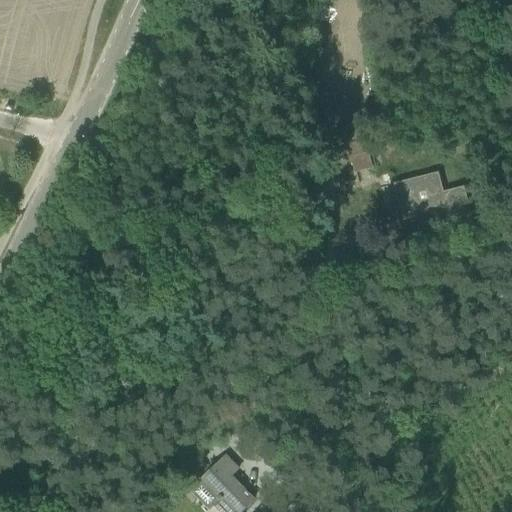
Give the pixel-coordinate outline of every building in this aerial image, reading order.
[(314,0),(316,54),(366,53),(365,0),(314,0)] [(355,172),(375,167),(362,122),(342,128),(355,172)] [(463,189),(442,195),(437,174),(395,185),(399,203),(411,200),(415,213),(413,217),(413,218),(419,217),(419,216),(445,209),(449,222),(470,216),(463,189)] [(231,477),(238,470),(225,458),(200,481),(198,483),(200,484),(191,492),(209,510),(212,506),(217,511),(241,511),(253,501),(231,477)] [(314,511),(299,497),(283,511),(314,511)]
